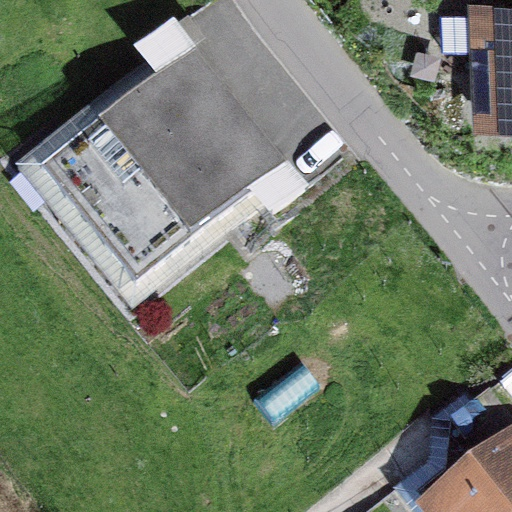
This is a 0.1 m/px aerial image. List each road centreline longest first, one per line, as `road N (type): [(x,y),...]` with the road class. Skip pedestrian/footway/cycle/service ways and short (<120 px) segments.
road 1 (residential): [(262,0),(426,211)]
road 2 (residential): [(426,211),(511,312)]
